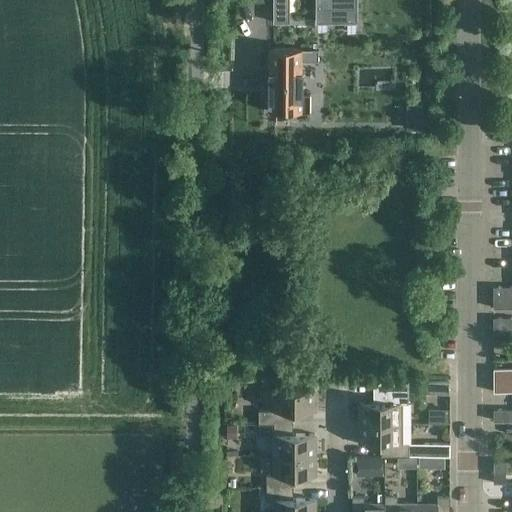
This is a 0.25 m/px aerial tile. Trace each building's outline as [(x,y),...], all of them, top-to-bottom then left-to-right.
[(288,0),(272,0),(273,20),(289,20),(288,0)] [(332,56),(332,48),(268,47),(268,110),(301,110),(301,109),(309,109),(309,92),(301,92),(301,56),(332,56)] [(492,296),(505,296),(504,285),(492,285),(492,296)] [(492,307),(505,307),(505,296),(492,296),(492,307)] [(492,327),(505,327),(505,317),(492,317),(492,327)] [(492,338),(505,338),(505,327),(492,327),(492,338)] [(511,367),(492,367),(492,379),(511,378),(511,367)] [(511,378),(492,379),(492,391),(511,390),(511,378)] [(359,422),(399,422),(399,402),(407,402),(408,389),(407,380),(372,380),(372,401),(359,401),(359,422)] [(448,392),(449,380),(421,380),(420,392),(448,392)] [(258,409),(258,422),(292,421),(292,410),(314,410),(314,388),(273,389),(273,409),(258,409)] [(492,419),(505,419),(505,408),(492,408),(492,419)] [(292,433),(292,421),(258,422),(258,434),(273,434),(273,454),(314,454),(314,433),(292,433)] [(399,422),(359,422),(359,443),(380,443),(380,455),(407,454),(408,442),(399,442),(399,422)] [(422,442),(422,454),(448,454),(448,442),(422,442)] [(265,486),(293,486),(293,475),(314,475),(314,454),(273,454),(273,474),(265,474),(265,486)] [(492,471),(505,471),(505,460),(492,460),(492,471)] [(273,511),(314,511),(314,497),(293,498),(293,486),(265,486),(265,499),(273,499),(273,511)] [(416,503),(416,511),(448,511),(449,495),(436,494),(436,503),(416,503)] [(384,511),(384,503),(364,503),(363,495),(351,495),(350,511),(384,511)] [(416,511),(416,503),(396,503),(396,495),(383,495),(384,503),(384,511),(416,511)]
